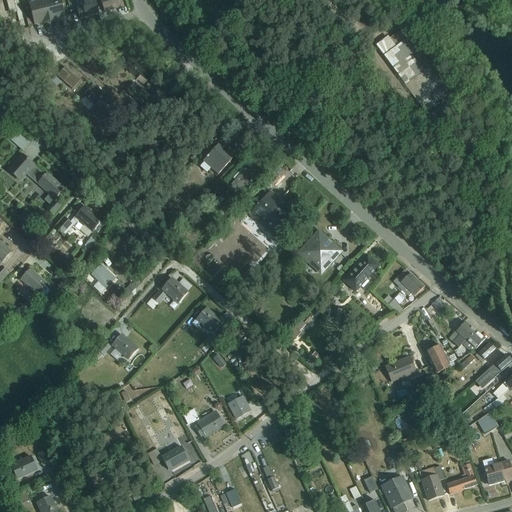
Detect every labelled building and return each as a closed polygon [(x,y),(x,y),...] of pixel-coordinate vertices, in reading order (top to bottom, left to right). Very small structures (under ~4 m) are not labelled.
[(43,25),(50,23),(44,0),(36,0),(37,2),(29,4),(34,26),(43,24),(43,25)] [(44,0),(50,23),(57,21),(57,20),(65,18),(60,0),(44,0)] [(98,14),(94,0),(84,0),(84,1),(83,1),(85,7),(77,9),(80,19),(98,14)] [(121,0),(100,0),(104,13),(124,6),(121,0)] [(412,36),(401,44),(422,73),(411,81),(411,82),(405,87),(423,111),(434,103),(436,106),(455,92),(447,81),(444,83),(432,67),(434,65),(412,36)] [(70,94),(54,104),(62,116),(79,106),(70,94)] [(77,121),(89,136),(94,133),(82,118),(77,121)] [(8,121),(4,127),(9,131),(14,126),(8,121)] [(5,136),(23,151),(30,143),(13,127),(5,136)] [(168,162),(175,145),(166,140),(158,157),(168,162)] [(207,174),(210,169),(217,175),(232,158),(218,146),(204,163),(200,168),(207,174)] [(34,166),(34,165),(22,155),(8,172),(20,182),(26,175),(34,166)] [(46,174),(45,176),(34,166),(26,175),(32,180),(37,185),(45,191),(49,195),(45,200),(50,205),(46,210),(53,216),(61,207),(56,202),(57,200),(56,199),(64,189),(46,174)] [(245,169),(227,189),(237,198),(255,178),(254,177),(254,178),(246,170),(245,169)] [(248,215),(275,239),(293,219),(278,206),(281,203),(282,204),(283,203),(270,191),(248,215)] [(216,209),(225,200),(221,197),(212,206),(216,209)] [(93,232),(96,235),(102,228),(99,226),(102,222),(84,207),(74,218),(79,222),(84,226),(80,231),(88,238),(92,233),(93,232)] [(64,218),(55,229),(63,235),(63,234),(65,235),(68,232),(69,233),(72,230),(70,229),(74,225),(79,222),(74,218),(70,223),(64,218)] [(30,238),(37,230),(29,223),(22,231),(30,238)] [(319,235),(299,257),(318,274),(338,253),(319,235)] [(0,263),(1,264),(12,252),(0,241),(0,263)] [(190,257),(195,251),(188,245),(183,251),(190,257)] [(367,256),(343,282),(355,293),(374,273),(379,267),(367,256)] [(100,265),(91,275),(98,282),(93,287),(101,294),(106,289),(115,279),(100,265)] [(0,284),(10,274),(2,266),(0,268),(0,284)] [(252,266),(238,282),(245,288),(259,272),(252,266)] [(20,281),(37,297),(38,295),(44,301),(53,291),(47,286),(48,285),(30,269),(20,281)] [(405,270),(392,283),(398,288),(410,275),(405,270)] [(54,279),(63,287),(70,279),(60,271),(54,279)] [(398,288),(397,290),(404,296),(405,295),(408,298),(412,294),(415,297),(424,288),(410,275),(398,288)] [(172,278),(161,290),(165,294),(178,305),(188,294),(175,283),(176,282),(172,278)] [(484,292),(488,287),(483,282),(479,287),(484,292)] [(126,289),(134,297),(139,292),(131,284),(126,289)] [(166,296),(160,291),(152,299),(146,305),(153,311),(158,304),(159,305),(166,296)] [(394,300),(387,306),(398,315),(403,311),(399,305),(403,302),(399,296),(394,300)] [(438,299),(432,305),(437,310),(443,305),(438,299)] [(291,309),(285,317),(289,320),(295,312),(291,309)] [(206,310),(196,321),(209,332),(213,336),(224,323),(220,320),(219,321),(206,310)] [(301,334),(299,332),(311,319),(308,317),(296,330),(296,329),(286,339),(291,344),(301,334)] [(432,319),(428,322),(433,330),(437,336),(441,333),(437,327),(432,319)] [(466,342),(475,332),(465,323),(456,333),(456,332),(449,340),(459,349),(465,341),(466,342)] [(471,353),(476,350),(485,341),(475,332),(466,342),(463,346),(471,353)] [(122,335),(111,346),(128,361),(138,350),(122,335)] [(209,349),(217,340),(211,335),(203,343),(209,349)] [(248,348),(254,343),(249,336),(243,341),(248,348)] [(105,343),(97,352),(104,357),(111,348),(105,343)] [(482,364),(496,352),(489,344),(475,357),(479,361),(482,364)] [(294,346),(291,350),(298,356),(301,353),(294,346)] [(449,365),(440,347),(425,354),(436,375),(454,366),(452,363),(449,365)] [(460,361),(467,356),(462,351),(456,356),(460,361)] [(492,366),(502,357),(498,353),(488,362),(492,366)] [(218,355),(213,359),(221,369),(226,365),(218,355)] [(466,361),(469,365),(472,362),(473,363),(475,362),(474,360),(475,360),(471,356),(470,357),(466,361)] [(479,378),(475,382),(481,390),(511,363),(505,356),(479,378)] [(385,368),(391,384),(416,374),(410,358),(385,368)] [(469,365),(466,361),(460,366),(463,370),(469,365)] [(194,378),(201,374),(197,368),(190,372),(194,378)] [(428,388),(437,386),(435,376),(425,378),(428,388)] [(511,378),(505,385),(504,384),(493,395),(498,400),(493,404),(484,410),(487,415),(490,414),(507,401),(508,402),(511,399),(511,378)] [(242,398),(229,405),(236,420),(250,412),(242,398)] [(187,426),(199,420),(194,410),(183,415),(187,426)] [(215,412),(196,423),(198,426),(195,427),(201,438),(204,436),(206,438),(224,427),(215,412)] [(485,436),(498,428),(490,414),(487,415),(477,422),(485,436)] [(448,436),(455,432),(452,425),(444,429),(448,436)] [(36,426),(27,429),(30,437),(40,433),(36,426)] [(511,428),(502,434),(506,441),(511,437),(511,428)] [(109,448),(120,438),(112,429),(101,439),(109,448)] [(404,438),(406,446),(416,444),(414,435),(404,438)] [(314,446),(309,448),(317,465),(322,462),(314,446)] [(157,450),(148,455),(154,466),(163,461),(168,471),(188,460),(181,448),(162,458),(157,450)] [(50,462),(45,451),(37,455),(42,465),(50,462)] [(17,481),(38,471),(31,456),(10,466),(17,481)] [(511,472),(509,461),(484,468),(489,486),(505,481),(505,483),(511,481),(511,472)] [(476,487),(468,462),(467,462),(461,463),(462,468),(461,468),(465,479),(446,486),(449,496),(476,487)] [(421,481),(428,502),(444,497),(439,482),(444,480),(440,467),(434,469),(436,476),(421,481)] [(268,468),(263,470),(268,481),(267,481),(273,494),(279,491),(274,478),(273,479),(268,468)] [(434,469),(419,474),(421,481),(436,476),(434,469)] [(382,478),(389,477),(387,470),(380,471),(382,478)] [(93,489),(103,485),(98,476),(89,480),(93,489)] [(41,481),(44,490),(54,487),(51,477),(41,481)] [(400,496),(409,493),(401,477),(382,486),(393,511),(407,511),(408,511),(404,504),(400,496)] [(372,478),(363,481),(369,494),(377,490),(372,478)] [(228,492),(234,506),(243,503),(236,488),(228,492)] [(349,490),(354,500),(360,497),(356,488),(349,490)] [(25,492),(14,498),(18,507),(30,501),(25,492)] [(400,496),(404,504),(413,500),(410,492),(409,493),(400,496)] [(346,511),(360,511),(360,509),(358,510),(356,506),(351,509),(348,503),(345,496),(340,498),(346,511)] [(36,504),(39,511),(58,511),(51,497),(36,504)] [(208,511),(217,511),(210,497),(203,500),(208,511)] [(379,511),(375,501),(365,506),(367,511),(379,511)]
